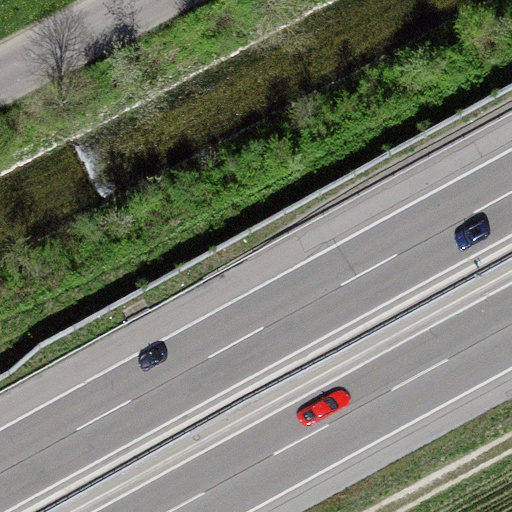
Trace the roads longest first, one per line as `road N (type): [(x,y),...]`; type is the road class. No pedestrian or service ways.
road 1 (motorway): [(511,191),(0,472)]
road 2 (motorway): [(168,511),(511,323)]
road 3 (unclassified): [(0,78),(147,0)]
road 4 (track): [(385,511),(511,442)]
